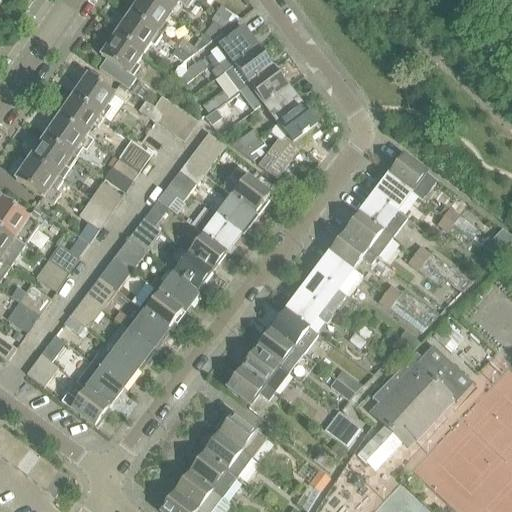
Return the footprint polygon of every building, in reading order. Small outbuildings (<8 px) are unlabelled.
[(147,0),(141,0),(129,17),(157,36),(171,16),(147,0)] [(147,0),(171,16),(182,0),(147,0)] [(221,10),(216,17),(232,28),(227,24),(231,17),(221,10)] [(129,17),(115,38),(142,57),(157,36),(129,17)] [(225,33),(232,28),(216,17),(211,23),(225,33)] [(220,48),(235,68),(258,51),(243,31),(220,48)] [(100,59),(107,63),(100,72),(129,93),(136,84),(127,78),(142,57),(115,38),(100,59)] [(182,43),(177,51),(190,60),(197,54),(182,43)] [(182,65),(190,60),(177,51),(172,58),(182,65)] [(233,86),(239,95),(272,71),(258,51),(235,68),(243,79),(233,86)] [(185,87),(207,70),(201,62),(190,70),(180,81),(185,87)] [(262,107),(263,108),(287,91),(272,71),(239,95),(253,114),(262,107)] [(87,78),(73,99),(100,118),(115,97),(87,78)] [(133,96),(142,102),(149,92),(139,85),(132,95),(133,96)] [(263,108),(277,127),(301,110),(287,91),(263,108)] [(218,110),(229,103),(223,94),(203,109),(209,117),(218,110)] [(133,96),(128,104),(139,112),(145,104),(142,102),(133,96)] [(73,99),(58,119),(86,138),(100,118),(73,99)] [(161,101),(154,110),(161,115),(155,125),(164,131),(177,112),(161,101)] [(138,114),(155,125),(161,115),(154,110),(145,104),(139,112),(138,114)] [(315,129),(301,110),(277,127),(285,139),(281,145),(278,143),(258,169),(276,182),(309,139),(308,135),(315,129)] [(164,131),(173,138),(187,119),(177,112),(164,131)] [(216,113),(205,121),(211,129),(222,121),(216,113)] [(50,132),(44,140),(71,159),(86,138),(58,119),(57,120),(54,120),(48,128),(50,132)] [(197,126),(187,119),(173,138),(184,145),(197,126)] [(315,129),(308,135),(309,139),(312,141),(319,136),(315,129)] [(231,148),(240,155),(260,140),(254,131),(231,148)] [(208,138),(187,166),(197,174),(204,179),(225,151),(208,138)] [(31,159),(30,160),(57,180),(71,159),(44,140),(39,147),(35,147),(29,155),(31,159)] [(266,148),(260,140),(240,155),(252,164),(260,158),(258,155),(266,148)] [(130,145),(125,152),(118,161),(138,175),(149,158),(130,145)] [(403,158),(387,179),(411,196),(426,176),(403,158)] [(64,184),(57,180),(30,160),(15,181),(54,208),(61,197),(56,194),(64,184)] [(113,160),(107,168),(112,171),(118,163),(113,160)] [(131,185),(138,175),(118,161),(118,163),(112,171),(111,172),(131,185)] [(191,181),(197,174),(187,166),(181,173),(191,181)] [(124,196),(131,185),(111,172),(104,182),(124,196)] [(179,176),(172,184),(189,197),(196,189),(179,176)] [(222,193),(232,200),(255,218),(270,198),(243,178),(234,189),(228,185),(222,193)] [(387,179),(373,198),(396,216),(397,215),(411,196),(387,179)] [(183,206),(189,197),(172,184),(157,204),(168,212),(176,201),(183,206)] [(101,186),(90,203),(110,216),(121,200),(101,186)] [(407,222),(397,215),(396,216),(373,198),(358,218),(391,243),(407,222)] [(232,200),(218,219),(241,236),(255,218),(232,200)] [(1,203),(0,204),(0,232),(14,243),(29,222),(1,203)] [(98,233),(110,216),(90,203),(79,220),(98,233)] [(162,219),(168,212),(157,204),(152,211),(162,219)] [(42,215),(35,211),(31,217),(37,221),(42,215)] [(450,211),(443,221),(453,228),(459,220),(460,219),(450,211)] [(193,231),(203,238),(226,256),(241,236),(218,219),(208,212),(193,231)] [(358,218),(344,237),(377,262),(391,243),(358,218)] [(459,220),(453,228),(472,243),(478,234),(459,220)] [(447,235),(453,228),(443,221),(437,229),(447,236),(447,235)] [(134,234),(128,242),(146,255),(160,236),(143,223),(137,231),(134,234)] [(453,228),(447,235),(467,250),(472,243),(453,228)] [(0,232),(0,262),(0,263),(14,243),(0,232)] [(511,242),(500,233),(482,251),(495,260),(511,242)] [(371,269),(377,262),(344,237),(329,256),(352,274),(353,273),(361,262),(371,269)] [(203,238),(188,257),(211,275),(226,256),(203,238)] [(131,275),(146,255),(128,242),(114,262),(131,275)] [(58,249),(54,255),(47,265),(67,279),(78,263),(58,249)] [(421,249),(413,260),(424,268),(432,257),(421,249)] [(363,281),(353,273),(352,274),(329,256),(314,276),(344,299),(347,301),(363,281)] [(188,257),(174,276),(197,294),(211,275),(188,257)] [(432,257),(424,268),(442,282),(461,295),(471,285),(432,257)] [(418,275),(424,268),(413,260),(408,267),(418,275)] [(114,262),(99,281),(110,289),(116,294),(131,275),(114,262)] [(55,295),(60,288),(67,279),(47,265),(36,282),(55,295)] [(424,268),(418,275),(437,288),(442,282),(424,268)] [(150,289),(154,292),(182,313),(197,294),(174,276),(165,288),(155,281),(150,289)] [(331,316),(344,299),(314,276),(300,295),(331,319),(333,317),(331,316)] [(116,294),(110,289),(99,281),(84,301),(101,314),(116,294)] [(392,288),(385,298),(394,305),(402,295),(392,288)] [(30,290),(26,296),(19,305),(39,319),(50,303),(30,290)] [(181,316),(182,313),(154,292),(139,312),(168,333),(173,326),(175,327),(182,317),(181,316)] [(402,295),(394,305),(427,331),(439,318),(404,292),(402,295)] [(326,325),(331,319),(300,295),(285,314),(309,332),(318,319),(326,325)] [(389,313),(394,305),(385,298),(379,305),(389,313)] [(87,333),(101,314),(84,301),(70,320),(80,328),(87,333)] [(27,336),(32,329),(39,319),(19,305),(7,323),(27,336)] [(394,305),(389,313),(421,337),(427,331),(394,305)] [(120,328),(125,332),(153,353),(158,345),(160,346),(167,337),(166,335),(168,333),(139,312),(130,324),(125,320),(120,328)] [(317,338),(309,332),(285,314),(271,333),(294,351),(303,339),(312,346),(317,338)] [(74,336),(80,328),(70,320),(64,328),(74,336)] [(464,342),(446,325),(433,339),(451,355),(464,342)] [(80,328),(74,336),(83,342),(89,334),(87,333),(80,328)] [(361,328),(354,337),(366,345),(372,336),(361,328)] [(111,351),(113,353),(138,372),(143,365),(145,366),(154,355),(152,354),(153,353),(125,332),(111,351)] [(303,357),(294,351),(271,333),(256,352),(289,377),(303,357)] [(404,333),(399,340),(413,352),(419,346),(404,333)] [(360,353),(366,345),(354,337),(349,344),(360,353)] [(19,348),(23,342),(18,338),(13,345),(19,348)] [(0,358),(7,364),(15,353),(0,341),(0,358)] [(389,461),(447,397),(456,406),(473,387),(432,349),(417,365),(416,365),(370,416),(384,430),(357,459),(366,467),(380,452),(389,461)] [(46,350),(41,358),(51,365),(56,358),(46,350)] [(256,352),(242,372),(274,397),(289,377),(256,352)] [(96,358),(91,366),(123,391),(138,372),(113,353),(104,365),(96,358)] [(51,366),(51,365),(41,358),(26,377),(43,390),(57,371),(51,366)] [(76,386),(85,393),(86,392),(109,410),(123,391),(91,366),(76,386)] [(268,404),(274,397),(242,372),(226,392),(250,409),(259,397),(268,404)] [(341,374),(335,382),(354,396),(361,389),(341,374)] [(354,396),(335,382),(329,390),(348,404),(354,396)] [(108,411),(109,410),(86,392),(85,393),(76,405),(67,397),(61,404),(94,429),(100,422),(102,424),(110,413),(108,411)] [(341,417),(326,437),(337,444),(347,452),(351,447),(357,439),(362,433),(361,433),(341,417)] [(233,418),(218,437),(251,462),(265,443),(233,418)] [(0,430),(0,452),(12,438),(1,430),(0,430)] [(218,437),(203,456),(236,482),(251,462),(218,437)] [(0,452),(0,459),(7,465),(22,445),(12,438),(0,452)] [(331,451),(331,452),(341,459),(347,452),(337,444),(331,451)] [(7,465),(15,471),(30,451),(22,445),(7,465)] [(15,471),(26,479),(41,459),(30,451),(15,471)] [(320,454),(312,464),(329,477),(337,467),(320,454)] [(189,475),(222,501),(236,482),(203,456),(189,475)] [(26,479),(35,486),(50,466),(41,459),(26,479)] [(35,486),(45,493),(59,473),(50,466),(35,486)] [(69,481),(59,473),(45,493),(54,501),(69,481)] [(175,493),(174,495),(196,511),(213,511),(222,501),(189,475),(184,482),(181,481),(173,492),(175,493)] [(319,495),(329,482),(319,475),(309,488),(319,495)] [(309,488),(297,507),(302,511),(309,511),(319,495),(309,488)] [(196,511),(174,495),(160,511),(196,511)]
